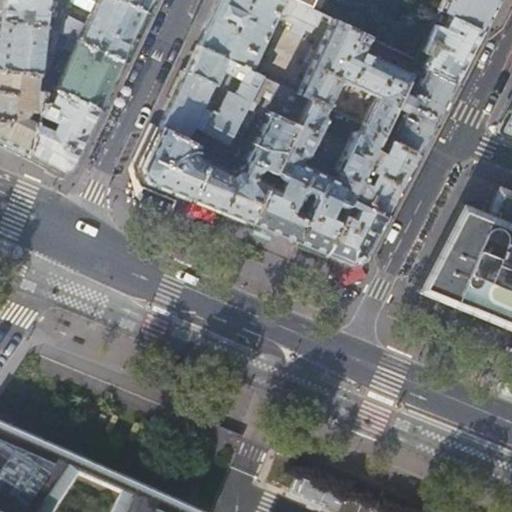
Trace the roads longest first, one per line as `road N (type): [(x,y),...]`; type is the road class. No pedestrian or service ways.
road 1 (secondary): [(348,352),(71,236)]
road 2 (residential): [(71,236),(183,0)]
road 3 (residential): [(348,352),(456,135)]
road 4 (secondary): [(511,421),(348,352)]
road 5 (residential): [(0,335),(71,236)]
